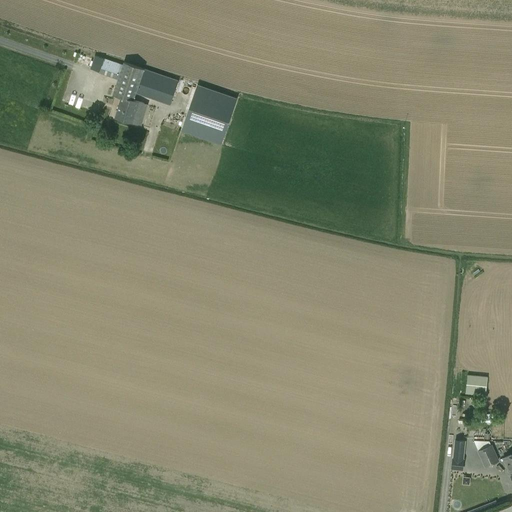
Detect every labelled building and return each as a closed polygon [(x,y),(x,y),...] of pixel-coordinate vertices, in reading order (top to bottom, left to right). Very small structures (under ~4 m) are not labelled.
[(95,55),(90,68),(100,72),(118,79),(113,95),(121,98),(115,117),(132,123),(142,125),(148,104),(143,103),(139,102),(134,100),(136,93),(171,105),(178,85),(179,81),(144,69),(124,61),(123,64),(105,58),(105,59),(95,55)] [(182,129),(221,143),(237,98),(197,84),(182,129)] [(465,393),(486,395),(488,377),(467,374),(465,393)] [(451,469),(463,470),(464,458),(466,440),(455,439),(453,457),(452,457),(451,469)] [(498,461),(491,445),(489,441),(474,440),(479,451),(485,466),(498,461)]
